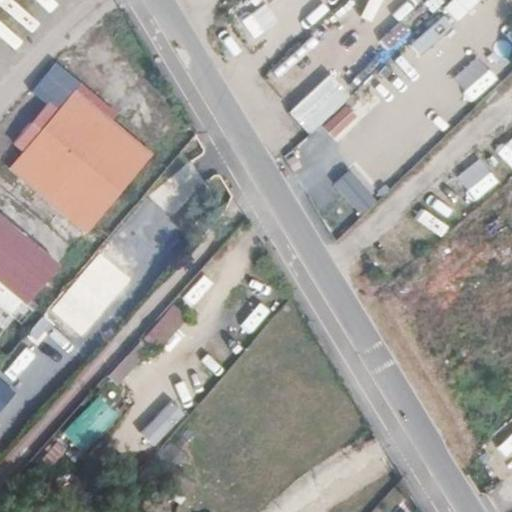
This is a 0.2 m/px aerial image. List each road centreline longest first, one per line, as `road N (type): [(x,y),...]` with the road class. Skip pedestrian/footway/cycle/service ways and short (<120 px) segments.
road 1 (residential): [(145,0),(456,511)]
road 2 (unknown): [(272,211),(400,103),(495,0)]
road 3 (unknown): [(313,279),(511,100)]
road 4 (unknown): [(231,140),(384,0)]
